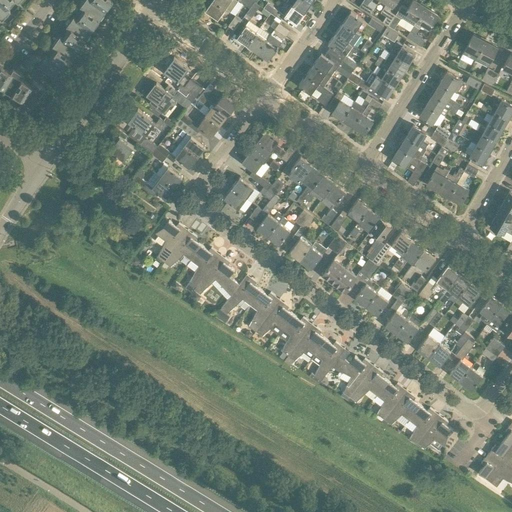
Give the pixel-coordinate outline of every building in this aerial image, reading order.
[(6,7),(12,0),(0,0),(0,18),(1,20),(10,10),(6,7)] [(83,0),(79,6),(83,9),(97,19),(98,20),(99,18),(98,17),(102,13),(108,6),(107,5),(110,0),(112,0),(115,2),(116,1),(114,0),(83,0)] [(218,18),(225,8),(214,0),(211,0),(206,9),(218,18)] [(214,0),(225,8),(231,11),(238,1),(237,0),(214,0)] [(249,0),(239,0),(250,8),(254,3),(249,0)] [(312,3),(308,0),(294,0),(292,4),(304,13),(312,3)] [(380,11),(386,15),(383,21),(388,25),(395,14),(389,11),(395,0),(383,0),(386,2),(380,11)] [(414,25),(426,5),(417,0),(412,0),(407,8),(401,5),(395,14),(388,25),(394,29),(401,18),(402,18),(414,25)] [(362,1),(359,7),(371,14),(374,9),(362,1)] [(254,3),(250,8),(246,13),(252,17),(260,5),(255,2),(254,3)] [(270,13),(276,17),(276,16),(279,12),(267,3),(264,8),(270,13)] [(297,24),(304,13),(292,4),(284,15),(297,24)] [(438,13),(426,5),(414,25),(406,36),(420,45),(424,40),(421,38),(422,37),(416,33),(423,24),(429,27),(438,13)] [(264,8),(261,12),(267,17),(270,13),(264,8)] [(65,26),(69,28),(83,38),(85,39),(86,38),(85,37),(88,33),(89,33),(94,26),(93,25),(97,19),(83,9),(77,18),(73,15),(65,26)] [(351,11),(343,21),(355,30),(363,20),(351,11)] [(234,29),(242,19),(235,15),(228,25),(234,29)] [(270,26),(275,30),(280,23),(279,23),(281,20),(276,17),(274,19),(270,26)] [(384,26),(371,18),(368,24),(381,31),(384,26)] [(237,37),(247,45),(257,32),(260,28),(249,20),(237,37)] [(355,30),(343,21),(335,32),(354,45),(361,34),(355,30)] [(285,37),(290,31),(280,23),(275,30),(285,37)] [(394,41),(398,35),(386,27),(382,34),(394,41)] [(51,45),(55,48),(70,58),(71,59),(72,57),(71,57),(74,52),(75,53),(80,45),(79,45),(83,38),(69,28),(63,37),(59,34),(51,45)] [(267,39),(257,32),(247,45),(258,52),(272,34),(271,33),(267,39)] [(354,45),(335,32),(328,43),(331,45),(328,50),(354,69),(358,63),(340,51),(345,45),(350,49),(354,45)] [(475,60),(486,39),(473,33),(470,38),(467,45),(463,53),(475,60)] [(282,41),(272,34),(258,52),(269,60),(282,41)] [(458,41),(467,45),(470,38),(462,34),(458,41)] [(369,48),(373,42),(368,39),(364,44),(369,48)] [(487,66),(498,45),(486,39),(475,60),(487,66)] [(415,53),(402,44),(397,41),(390,52),(408,64),(415,53)] [(70,58),(55,48),(49,57),(45,54),(38,65),(57,79),(58,77),(57,77),(60,72),(61,73),(66,65),(65,64),(70,58)] [(328,50),(325,55),(321,52),(314,63),(331,75),(336,69),(348,77),(352,72),(354,69),(328,50)] [(377,59),(401,75),(408,64),(390,52),(386,59),(380,55),(377,59)] [(511,72),(511,52),(503,68),(511,72)] [(192,101),(201,89),(188,80),(189,79),(183,75),(189,67),(174,56),(164,70),(179,81),(181,82),(176,89),(177,90),(192,101)] [(394,86),(401,75),(377,59),(375,63),(381,67),(376,74),(394,86)] [(324,86),(331,75),(314,63),(306,74),(324,86)] [(11,95),(12,94),(21,79),(23,75),(12,68),(10,72),(1,66),(0,67),(0,88),(5,91),(6,90),(10,93),(10,94),(11,95)] [(487,81),(493,70),(488,67),(482,78),(487,81)] [(487,81),(494,84),(499,73),(493,70),(487,81)] [(366,81),(370,84),(369,85),(388,97),(394,86),(376,74),(372,71),(366,81)] [(457,92),(464,81),(447,71),(440,82),(453,90),(457,92)] [(362,78),(352,72),(348,77),(348,78),(357,84),(362,78)] [(325,104),(333,93),(324,86),(306,74),(299,84),(311,93),(315,87),(322,92),(317,98),(325,104)] [(482,82),(470,75),(466,82),(478,89),(482,82)] [(30,84),(21,79),(12,94),(18,98),(18,99),(25,104),(26,103),(31,106),(30,107),(32,107),(44,87),(33,80),(30,84)] [(338,80),(335,86),(339,89),(343,84),(338,80)] [(147,95),(155,100),(152,104),(164,112),(168,106),(166,104),(173,94),(156,82),(147,95)] [(449,96),(453,90),(440,82),(433,93),(458,109),(461,104),(455,100),(449,96)] [(202,93),(207,97),(215,87),(209,83),(202,93)] [(491,95),(495,89),(484,83),(481,90),(491,95)] [(187,108),(192,101),(177,90),(172,96),(174,98),(187,108)] [(332,112),(343,119),(351,106),(341,99),(344,94),(339,91),(329,105),(334,108),(332,112)] [(219,125),(228,113),(215,104),(208,99),(208,98),(207,97),(202,93),(198,99),(210,108),(205,114),(219,125)] [(215,104),(228,113),(236,103),(222,93),(215,104)] [(426,104),(439,112),(440,112),(446,115),(450,109),(456,113),(458,109),(433,93),(426,104)] [(373,120),(367,116),(372,106),(378,110),(382,103),(372,97),(369,101),(354,126),(365,133),(373,120)] [(511,104),(501,98),(497,105),(494,103),(492,108),(509,118),(511,111),(511,104)] [(351,106),(343,119),(354,126),(369,101),(365,99),(362,104),(355,100),(351,106)] [(433,123),(439,112),(426,104),(419,115),(433,123)] [(509,118),(492,108),(484,104),(481,108),(488,112),(487,112),(492,115),(488,121),(502,129),(509,118)] [(142,132),(150,121),(161,130),(167,123),(160,117),(156,122),(138,108),(129,120),(135,125),(135,126),(142,132)] [(189,126),(193,121),(183,113),(179,118),(189,126)] [(219,125),(205,114),(206,115),(198,125),(211,135),(219,125)] [(164,120),(167,123),(172,127),(175,124),(166,117),(164,120)] [(186,131),(189,126),(179,118),(175,123),(186,131)] [(459,119),(452,130),(459,134),(465,123),(459,119)] [(488,121),(485,127),(474,121),(471,126),(482,132),(496,140),(502,129),(488,121)] [(406,135),(420,144),(427,133),(413,124),(406,135)] [(434,131),(446,138),(450,132),(439,124),(434,131)] [(279,155),(285,160),(286,161),(294,150),(289,146),(286,150),(277,143),(280,139),(266,129),(258,140),(272,150),(273,150),(279,155)] [(445,140),(446,138),(434,131),(431,137),(442,145),(445,140)] [(476,143),(490,151),(496,140),(482,132),(476,143)] [(105,154),(114,160),(118,155),(124,160),(134,147),(119,135),(105,154)] [(183,145),(198,156),(206,146),(191,135),(183,145)] [(420,144),(406,135),(399,146),(419,158),(421,154),(423,155),(427,148),(420,144)] [(156,149),(158,146),(146,137),(140,144),(153,153),(156,149)] [(258,140),(250,151),(263,161),(264,162),(273,150),(272,150),(258,140)] [(445,140),(442,145),(442,146),(448,150),(454,153),(457,147),(445,140)] [(483,163),(490,151),(476,143),(469,155),(483,163)] [(166,157),(170,152),(160,144),(158,146),(156,149),(166,157)] [(190,167),(198,156),(183,145),(175,156),(190,167)] [(406,166),(410,160),(412,161),(411,162),(417,166),(414,170),(420,174),(427,163),(419,158),(399,146),(392,157),(406,166)] [(439,164),(445,155),(448,150),(442,146),(439,150),(432,160),(439,164)] [(156,149),(153,153),(152,154),(162,162),(166,157),(156,149)] [(255,171),(263,161),(250,151),(242,161),(255,171)] [(301,178),(313,164),(301,155),(291,168),(292,169),(289,174),(299,182),(301,178)] [(276,171),(280,165),(273,160),(269,165),(276,171)] [(324,173),(313,164),(301,178),(309,184),(297,200),(301,203),(305,198),(310,192),(314,186),(324,173)] [(464,170),(475,176),(478,170),(468,164),(464,170)] [(160,176),(174,187),(182,176),(168,165),(160,176)] [(427,183),(439,189),(450,170),(444,167),(443,169),(437,166),(435,169),(427,183)] [(439,189),(450,195),(457,182),(464,170),(460,167),(456,173),(454,172),(453,175),(448,172),(450,170),(439,189)] [(147,182),(142,179),(144,175),(144,171),(141,168),(136,175),(133,180),(143,187),(147,182)] [(324,173),(314,186),(326,194),(335,182),(324,173)] [(166,198),(174,187),(160,176),(152,187),(166,198)] [(232,186),(246,197),(254,187),(240,176),(232,186)] [(258,182),(264,186),(269,189),(272,184),(262,176),(258,182)] [(278,178),(272,184),(269,189),(274,194),(275,194),(284,183),(278,178)] [(335,182),(326,194),(337,203),(347,190),(335,182)] [(469,189),(457,182),(450,195),(461,202),(469,189)] [(238,208),(246,197),(232,186),(224,197),(238,208)] [(269,189),(264,186),(260,191),(270,199),(274,194),(269,189)] [(503,202),(511,206),(511,191),(509,190),(503,202)] [(297,195),(292,191),(288,196),(293,200),(297,195)] [(309,202),(314,195),(310,192),(305,198),(309,202)] [(280,198),(275,194),(274,194),(270,199),(265,205),(271,209),(280,198)] [(359,220),(369,207),(357,198),(348,211),(359,220)] [(497,213),(510,220),(511,217),(511,206),(503,202),(497,213)] [(254,220),(262,209),(257,205),(249,216),(254,220)] [(370,230),(371,229),(381,216),(369,207),(359,220),(358,222),(370,230)] [(337,212),(332,208),(326,216),(325,214),(322,219),(328,224),(337,212)] [(301,225),(310,213),(304,209),(295,220),(301,225)] [(278,212),(274,217),(268,212),(257,227),(268,236),(284,216),(278,212)] [(289,251),(300,260),(312,245),(311,245),(300,237),(315,218),(310,213),(301,225),(292,237),(297,240),(289,251)] [(511,243),(511,221),(510,220),(497,213),(490,224),(504,232),(505,230),(511,233),(511,239),(510,242),(511,243)] [(341,226),(339,225),(345,218),(340,214),(331,226),(337,230),(341,226)] [(291,229),(285,225),(288,220),(284,216),(268,236),(279,244),(291,229)] [(375,248),(367,257),(369,258),(372,261),(381,249),(385,244),(380,240),(382,238),(392,225),(381,216),(371,229),(377,234),(374,238),(376,239),(371,245),(375,248)] [(158,256),(164,261),(188,229),(179,223),(177,226),(169,220),(164,227),(155,233),(166,240),(158,256)] [(350,232),(355,236),(360,229),(355,226),(350,232)] [(328,242),(334,234),(325,227),(319,234),(328,242)] [(191,260),(202,245),(195,239),(197,236),(188,229),(164,261),(171,266),(184,254),(191,260)] [(403,252),(413,239),(401,231),(392,244),(403,252)] [(337,234),(328,246),(333,250),(342,238),(337,234)] [(333,250),(338,254),(347,242),(342,238),(333,250)] [(413,263),(415,261),(425,248),(413,239),(403,252),(402,254),(413,263)] [(312,245),(300,260),(311,268),(326,248),(315,240),(311,245),(312,245)] [(209,250),(202,245),(191,260),(198,265),(190,281),(185,287),(192,292),(194,289),(221,254),(212,247),(209,250)] [(425,248),(415,261),(426,270),(436,257),(425,248)] [(386,252),(381,249),(372,261),(374,262),(379,266),(382,261),(380,260),(386,252)] [(231,295),(239,284),(230,276),(235,270),(228,264),(229,260),(221,254),(194,289),(200,294),(216,279),(231,295)] [(131,262),(136,266),(140,260),(135,256),(131,262)] [(334,281),(345,267),(334,258),(323,273),(334,281)] [(372,261),(369,258),(360,270),(366,274),(374,262),(372,261)] [(398,269),(403,262),(399,258),(394,265),(398,269)] [(366,274),(370,277),(379,266),(374,262),(366,274)] [(439,300),(460,273),(448,264),(436,279),(448,288),(439,300)] [(345,267),(334,281),(345,290),(356,275),(345,267)] [(470,281),(460,273),(439,300),(444,303),(449,297),(455,301),(470,281)] [(239,284),(231,295),(221,309),(227,314),(239,303),(241,306),(246,310),(245,311),(250,304),(261,289),(254,284),(256,281),(247,274),(239,284)] [(426,279),(421,275),(415,283),(414,281),(410,286),(417,291),(426,279)] [(381,286),(370,277),(355,297),(366,306),(377,291),(381,286)] [(434,285),(429,281),(420,293),(427,299),(434,291),(431,289),(434,285)] [(481,289),(470,281),(455,301),(460,304),(464,300),(470,304),(481,289)] [(401,282),(392,294),(397,298),(406,286),(401,282)] [(397,298),(402,302),(411,290),(406,286),(397,298)] [(250,304),(257,310),(249,326),(256,331),(280,299),(271,292),(268,295),(261,289),(250,304)] [(377,291),(366,306),(377,314),(388,299),(377,291)] [(196,292),(191,298),(197,302),(201,296),(196,292)] [(487,323),(502,303),(491,294),(480,309),(483,312),(479,317),(487,323)] [(275,323),(283,329),(294,314),(287,309),(289,305),(280,299),(256,331),(262,335),(275,323)] [(511,310),(502,303),(487,323),(498,332),(502,326),(511,313),(511,310)] [(433,307),(424,319),(429,322),(438,311),(433,307)] [(397,333),(411,313),(406,309),(402,313),(396,309),(385,324),(397,333)] [(220,310),(216,316),(225,323),(230,316),(220,310)] [(429,322),(434,326),(443,314),(438,311),(429,322)] [(469,315),(464,311),(458,319),(453,315),(450,319),(455,323),(460,327),(469,315)] [(408,341),(419,326),(423,321),(411,313),(397,333),(408,341)] [(511,313),(502,326),(511,333),(511,313)] [(282,350),(288,355),(312,323),(304,317),(303,317),(301,319),(294,314),(283,329),(290,334),(282,350)] [(465,331),(474,319),(469,315),(460,327),(465,331)] [(284,361),(290,364),(308,348),(315,353),(326,339),(319,333),(321,330),(312,323),(288,355),(284,361)] [(456,332),(460,327),(455,323),(451,328),(456,332)] [(471,335),(465,331),(455,344),(461,348),(471,335)] [(429,357),(440,342),(428,333),(417,348),(429,357)] [(461,381),(472,366),(462,359),(474,343),(473,342),(475,339),(471,335),(461,348),(453,358),(458,361),(449,372),(461,381)] [(490,343),(501,351),(505,346),(498,340),(494,337),(490,343)] [(320,382),(335,362),(340,355),(345,348),(336,341),(333,344),(326,339),(315,353),(323,359),(315,374),(312,372),(309,376),(320,382)] [(451,350),(440,342),(429,357),(440,365),(451,350)] [(498,356),(501,351),(490,343),(486,347),(498,356)] [(486,347),(482,353),(494,361),(498,356),(486,347)] [(350,396),(374,365),(365,358),(362,361),(355,355),(350,362),(340,355),(335,362),(345,369),(343,372),(345,370),(352,376),(343,391),(350,396)] [(350,396),(357,402),(370,389),(377,395),(388,380),(381,375),(382,372),(383,371),(374,365),(350,396)] [(483,374),(472,366),(461,381),(472,389),(483,374)] [(377,414),(384,419),(407,389),(398,383),(395,386),(388,380),(377,395),(384,400),(377,414)] [(409,420),(421,405),(413,399),(415,396),(407,389),(384,419),(391,424),(402,414),(409,420)] [(410,438),(417,443),(439,414),(430,407),(430,408),(428,410),(421,405),(409,420),(417,425),(410,438)] [(448,420),(439,414),(417,443),(425,448),(431,442),(440,448),(442,444),(445,446),(448,437),(453,430),(446,424),(448,421),(448,420)] [(511,471),(511,445),(504,440),(498,447),(495,445),(488,453),(511,471)] [(511,471),(488,453),(482,462),(484,465),(479,472),(493,483),(499,476),(511,482),(511,471)]
